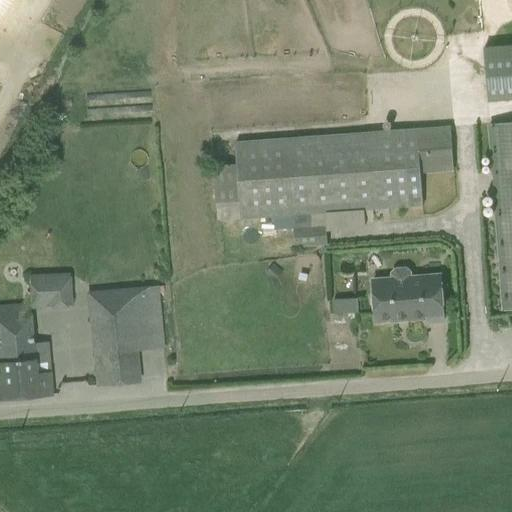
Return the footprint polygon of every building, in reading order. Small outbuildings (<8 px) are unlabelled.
[(511,44),(482,47),(487,102),(511,99),(511,44)] [(71,101),(72,120),(136,118),(135,98),(71,101)] [(504,314),(511,313),(511,127),(491,129),(504,314)] [(456,172),(453,131),(236,146),(237,170),(215,171),(217,206),(240,204),(241,225),(422,212),(419,175),(456,172)] [(76,388),(141,384),(134,272),(69,276),(76,388)] [(370,328),(442,324),(438,272),(367,276),(370,328)] [(322,320),(341,321),(343,295),(324,294),(322,320)] [(0,398),(49,395),(46,341),(26,343),(24,302),(0,303),(0,398)]
